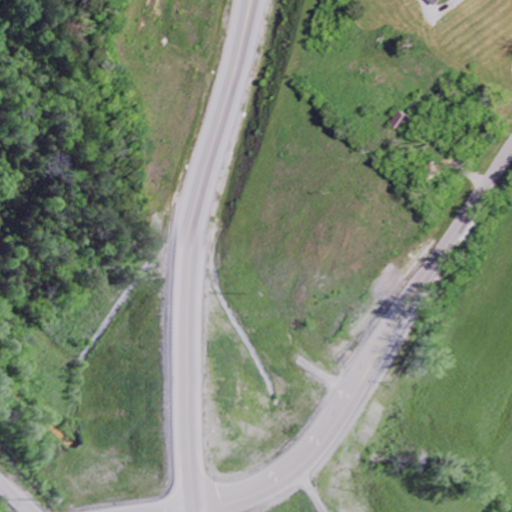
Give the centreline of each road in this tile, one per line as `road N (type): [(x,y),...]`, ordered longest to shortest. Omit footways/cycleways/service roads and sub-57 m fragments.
road 1 (primary): [(194,511),(185,411),(196,245),(238,0)]
road 2 (tertiary): [(191,498),(259,489),(299,460),(331,425),(511,148)]
